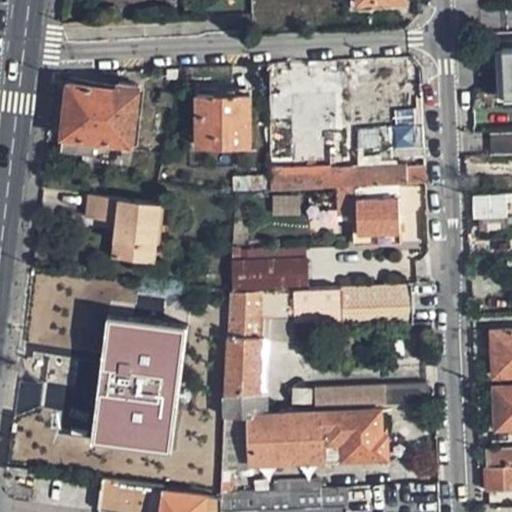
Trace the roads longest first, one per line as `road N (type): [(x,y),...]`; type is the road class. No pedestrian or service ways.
road 1 (residential): [(443,35),(463,511)]
road 2 (residential): [(24,52),(443,35)]
road 3 (primary): [(0,252),(24,52)]
